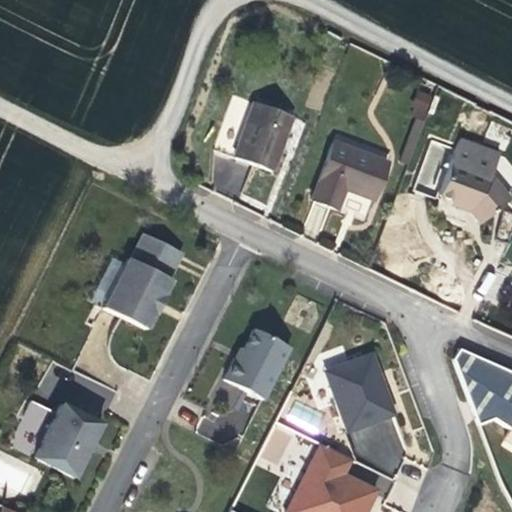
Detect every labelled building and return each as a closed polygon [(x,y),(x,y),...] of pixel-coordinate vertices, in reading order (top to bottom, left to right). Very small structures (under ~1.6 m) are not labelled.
[(230,154),(249,101),(233,95),(214,148),(230,154)] [(269,172),(289,117),(253,103),(232,158),(258,168),(269,172)] [(404,164),(420,123),(413,120),(397,162),(404,164)] [(458,140),(449,164),(437,196),(456,203),(455,207),(467,212),(478,224),(508,200),(491,179),(488,178),(497,155),(458,140)] [(371,200),(386,164),(331,143),(309,200),(334,210),(340,196),(343,189),(371,200)] [(509,187),(511,184),(511,167),(506,160),(494,169),(509,187)] [(161,297),(169,280),(167,279),(180,253),(141,234),(128,260),(126,259),(102,309),(144,330),(152,314),(150,313),(159,296),(161,297)] [(158,306),(162,298),(161,297),(159,296),(150,313),(152,314),(153,314),(158,306)] [(261,400),(287,348),(251,330),(241,350),(236,360),(232,358),(221,380),(261,400)] [(236,360),(241,350),(237,349),(235,352),(232,358),(236,360)] [(391,415),(369,354),(333,368),(339,384),(327,388),(344,433),(370,423),(391,415)] [(339,384),(333,368),(321,372),(327,388),(339,384)] [(89,446),(99,425),(59,404),(31,458),(72,479),(89,446)] [(218,440),(226,421),(205,413),(197,432),(218,440)] [(347,460),(318,444),(285,511),(364,511),(374,493),(342,476),(347,460)]
